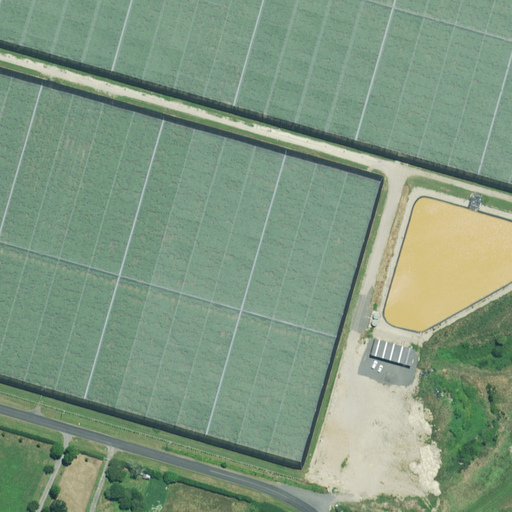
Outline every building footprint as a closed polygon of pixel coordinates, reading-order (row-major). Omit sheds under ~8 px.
[(86,115),(63,95),(53,107),(56,110),(49,117),(59,125),(64,118),(76,127),(86,115)] [(33,170),(33,168),(36,154),(26,152),(22,167),(33,170)] [(33,168),(33,170),(30,179),(66,188),(69,177),(33,168)] [(78,307),(67,302),(63,313),(73,318),(78,307)] [(50,325),(58,315),(44,305),(34,318),(41,324),(44,320),(50,325)]
